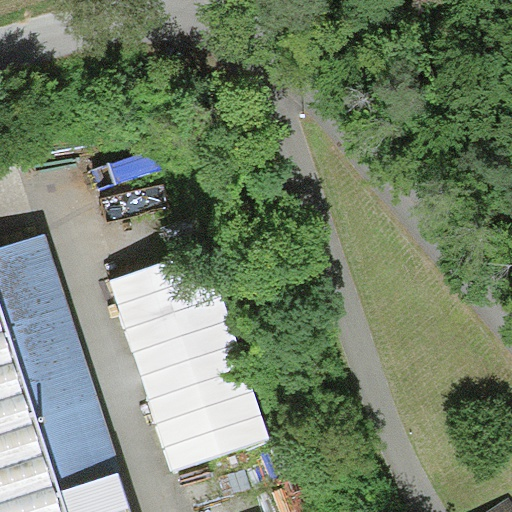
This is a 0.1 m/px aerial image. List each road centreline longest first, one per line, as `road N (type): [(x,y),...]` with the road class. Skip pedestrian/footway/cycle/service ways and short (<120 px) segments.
road 1 (residential): [(282,88),(281,143),(356,386),(421,511)]
road 2 (residential): [(511,326),(364,141),(282,88)]
road 3 (residential): [(282,88),(191,25),(121,20),(0,48)]
